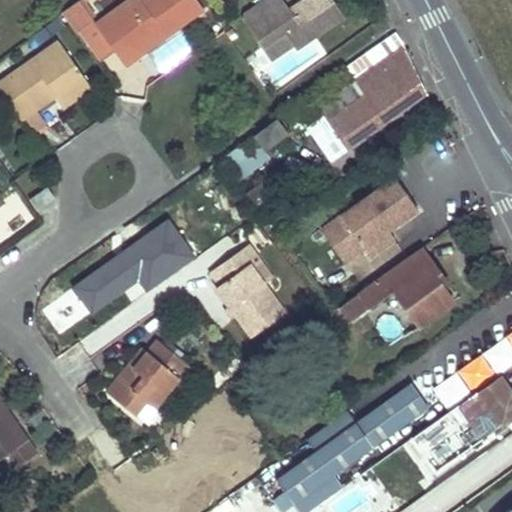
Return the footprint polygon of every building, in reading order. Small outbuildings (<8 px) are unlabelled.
[(90,17),(77,0),(61,12),(73,30),(76,28),(90,18),(90,17)] [(96,13),(86,0),(77,0),(90,17),(96,13)] [(129,0),(95,25),(115,52),(125,66),(139,57),(132,49),(159,30),(165,38),(204,9),(196,0),(129,0)] [(263,0),(243,13),(241,21),(260,49),(282,34),(292,49),(294,51),(344,17),(332,0),(300,0),(298,1),(301,6),(291,13),(288,8),(282,0),(263,0)] [(298,1),(288,8),(291,13),(301,6),(298,1)] [(95,25),(90,18),(76,28),(101,62),(115,52),(95,25)] [(159,30),(132,49),(139,57),(165,38),(159,30)] [(282,34),(260,49),(270,64),(292,49),(282,34)] [(58,41),(0,80),(0,92),(18,118),(52,94),(55,99),(62,108),(90,88),(58,41)] [(346,86),(303,117),(330,156),(345,146),(347,150),(389,120),(358,78),(389,55),(382,43),(338,74),(346,86)] [(389,55),(358,78),(389,120),(428,94),(404,45),(389,55)] [(52,94),(18,118),(22,123),(25,121),(33,133),(46,124),(38,112),(55,99),(52,94)] [(275,120),(253,137),(264,151),(286,135),(275,120)] [(345,146),(330,156),(333,160),(347,150),(345,146)] [(270,177),(240,198),(249,211),(278,189),(270,177)] [(396,178),(324,229),(348,262),(366,250),(389,233),(420,212),(396,178)] [(47,188),(29,199),(36,209),(53,197),(47,188)] [(144,287),(194,256),(173,223),(74,284),(89,307),(138,277),(144,287)] [(389,233),(366,250),(371,258),(395,241),(389,233)] [(209,272),(220,287),(248,266),(257,259),(247,245),(209,272)] [(423,249),(340,308),(348,320),(369,306),(395,291),(421,327),(455,302),(445,287),(448,284),(423,249)] [(248,266),(262,286),(271,278),(257,259),(248,266)] [(220,287),(216,290),(229,307),(235,316),(251,338),(284,316),(262,286),(248,266),(220,287)] [(235,316),(229,307),(222,312),(229,321),(235,316)] [(128,364),(105,392),(137,418),(149,403),(157,409),(191,367),(159,340),(148,353),(136,369),(128,364)] [(136,369),(148,353),(142,347),(128,364),(136,369)] [(479,391),(447,415),(470,446),(511,417),(511,387),(505,377),(481,394),(479,391)] [(319,453),(281,479),(302,511),(309,511),(345,487),(334,474),(427,407),(413,386),(357,425),(347,410),(309,438),(319,453)] [(0,402),(0,461),(7,456),(16,470),(38,455),(27,439),(20,443),(0,414),(6,410),(0,402)] [(149,403),(137,418),(145,424),(157,409),(149,403)] [(6,410),(0,414),(20,443),(27,439),(6,410)] [(394,511),(381,481),(339,500),(344,511),(394,511)]
